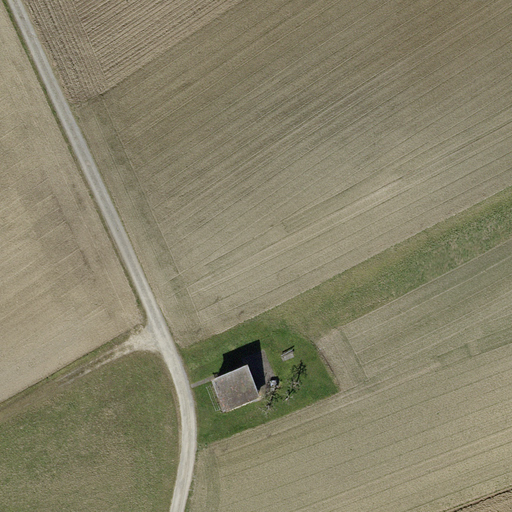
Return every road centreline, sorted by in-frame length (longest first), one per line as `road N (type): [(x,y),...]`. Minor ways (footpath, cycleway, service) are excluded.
road 1 (track): [(20,0),(198,397)]
road 2 (track): [(0,426),(169,330)]
